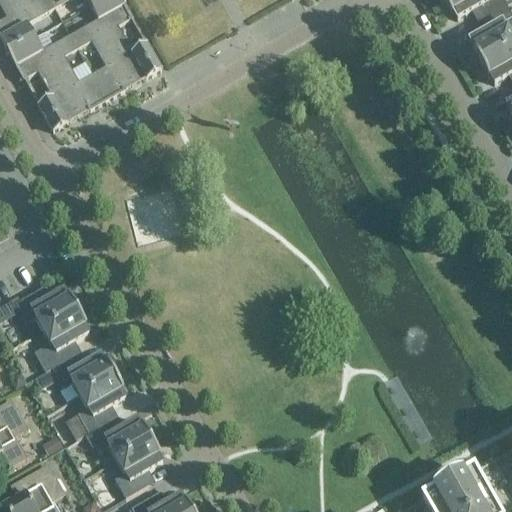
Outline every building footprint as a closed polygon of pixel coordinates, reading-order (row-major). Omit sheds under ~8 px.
[(160,76),(145,49),(131,57),(117,32),(130,24),(116,0),(0,0),(0,13),(5,23),(0,25),(0,50),(13,73),(15,72),(23,85),(36,78),(51,103),(35,111),(50,138),(67,129),(66,128),(88,115),(89,116),(123,96),(145,83),(145,84),(160,76)] [(448,0),(443,3),(451,17),(452,17),(456,24),(477,13),(483,23),(506,10),(500,0),(496,0),(489,5),(485,0),(448,0)] [(511,20),(506,10),(483,23),(489,34),(468,45),(473,53),(472,53),(480,68),(511,49),(511,42),(508,35),(511,32),(511,20)] [(511,49),(480,68),(488,82),(489,81),(493,89),(511,78),(511,49)] [(77,317),(69,302),(68,303),(64,296),(43,307),(37,296),(14,309),(25,329),(35,323),(42,337),(77,317)] [(44,378),(51,374),(74,361),(68,351),(89,339),(84,332),(85,331),(77,317),(42,337),(50,350),(34,358),(44,378)] [(74,361),(51,374),(62,393),(71,388),(79,401),(114,381),(106,367),(105,368),(100,360),(80,372),(74,361)] [(13,381),(11,389),(15,395),(26,388),(20,377),(13,381)] [(114,381),(79,401),(87,415),(77,420),(88,439),(84,441),(85,441),(111,426),(105,416),(125,404),(121,396),(122,396),(114,381)] [(0,458),(9,474),(28,463),(16,442),(28,435),(11,405),(0,411),(0,458)] [(117,436),(111,426),(85,441),(91,453),(94,451),(99,458),(108,453),(116,466),(151,446),(143,432),(141,432),(137,425),(117,436)] [(41,449),(48,461),(62,452),(55,441),(41,449)] [(151,446),(116,466),(123,479),(114,485),(125,504),(148,491),(142,480),(162,469),(158,461),(159,460),(151,446)] [(511,511),(511,454),(487,469),(510,511),(511,511)] [(510,511),(487,469),(409,511),(510,511)] [(48,470),(9,492),(17,504),(3,511),(2,511),(56,511),(53,507),(65,500),(48,470)] [(160,497),(154,501),(135,511),(188,511),(186,507),(184,508),(180,500),(167,508),(160,497)]
